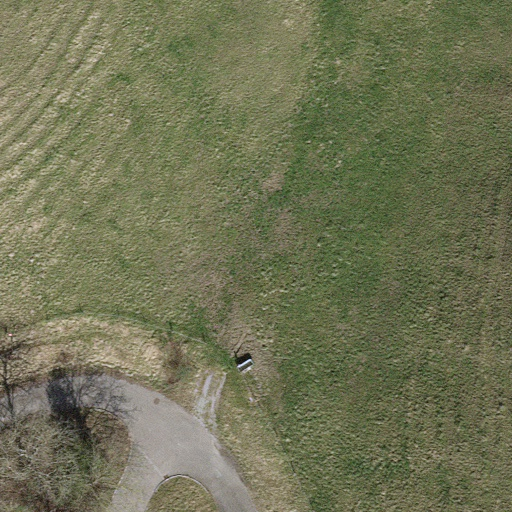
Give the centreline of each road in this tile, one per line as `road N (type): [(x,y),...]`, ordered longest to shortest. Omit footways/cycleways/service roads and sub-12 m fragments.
road 1 (track): [(188,437),(274,242)]
road 2 (residential): [(0,416),(49,395),(105,389),(136,399),(180,430)]
